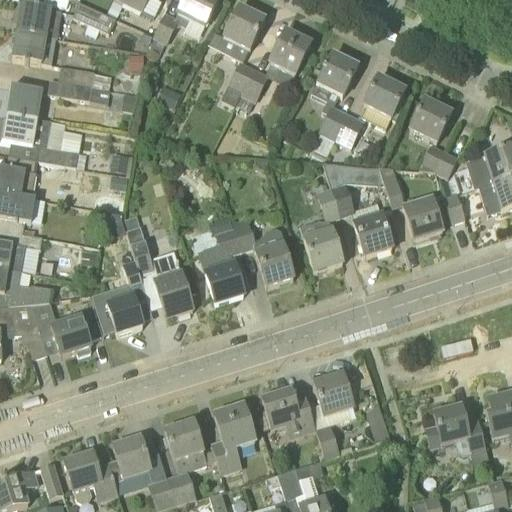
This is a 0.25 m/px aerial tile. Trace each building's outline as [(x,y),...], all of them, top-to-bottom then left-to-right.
[(115,0),(114,3),(123,7),(150,21),(160,0),(115,0)] [(211,0),(186,0),(182,8),(176,20),(204,34),(219,4),(211,0)] [(71,23),(93,33),(107,39),(114,25),(78,8),(71,23)] [(45,42),(55,44),(57,44),(61,16),(22,10),(17,37),(45,42)] [(238,13),(229,31),(222,44),(238,52),(231,65),(240,69),(221,107),(233,113),(239,101),(252,75),(242,70),(264,26),(238,13)] [(152,43),(164,49),(176,26),(164,19),(152,43)] [(12,65),(40,70),(50,72),(55,44),(45,42),(17,37),(12,65)] [(285,37),(276,55),(268,70),(293,82),(310,49),(285,37)] [(332,114),(338,101),(342,103),(357,72),(331,60),(324,75),(323,75),(310,100),(325,107),(320,118),(328,121),(332,114)] [(59,73),(57,87),(91,92),(94,78),(59,73)] [(266,83),(252,75),(239,101),(254,108),(266,83)] [(363,111),(367,113),(362,123),(385,135),(404,96),(402,95),(401,89),(395,87),(390,89),(377,83),(363,111)] [(47,100),(74,104),(89,107),(91,92),(57,87),(49,86),(47,100)] [(11,93),(7,120),(36,125),(41,97),(8,91),(7,93),(11,93)] [(435,150),(442,137),(451,119),(424,106),(408,137),(435,150)] [(332,114),(328,121),(319,139),(333,146),(346,121),(332,114)] [(64,130),(36,125),(7,120),(2,147),(0,146),(0,147),(10,150),(8,162),(35,166),(75,173),(77,159),(59,156),(64,130)] [(346,121),(333,146),(349,154),(362,129),(346,121)] [(434,178),(443,158),(430,152),(418,176),(434,178)] [(511,152),(483,162),(467,167),(476,195),(511,183),(511,152)] [(115,158),(112,173),(131,176),(133,161),(115,158)] [(457,165),(443,158),(434,178),(447,184),(457,165)] [(0,198),(20,202),(32,204),(36,180),(33,179),(35,166),(8,162),(6,174),(0,173),(0,198)] [(330,196),(332,201),(338,222),(351,218),(342,188),(384,192),(378,173),(322,169),(330,196)] [(403,211),(400,201),(392,174),(378,173),(384,192),(391,215),(403,211)] [(112,176),(112,188),(128,189),(128,176),(112,176)] [(501,217),(511,213),(511,183),(476,195),(492,190),(501,217)] [(338,222),(332,201),(330,196),(317,200),(325,226),(338,222)] [(0,236),(22,240),(24,228),(31,229),(35,204),(32,204),(20,202),(0,198),(0,236)] [(456,201),(442,205),(451,230),(464,226),(456,201)] [(441,239),(435,220),(431,206),(403,215),(413,248),(441,239)] [(391,254),(385,235),(380,221),(353,230),(364,263),(391,254)] [(232,229),(234,235),(241,257),(253,254),(266,294),(292,285),(281,251),(283,250),(279,237),(274,235),(266,238),(262,244),(253,247),(246,224),(232,229)] [(129,253),(134,266),(143,295),(154,291),(165,325),(192,317),(173,257),(149,265),(140,235),(125,239),(129,253)] [(243,301),(233,270),(230,261),(241,257),(234,235),(215,241),(218,252),(198,258),(214,310),(243,301)] [(42,243),(22,240),(0,236),(0,274),(8,275),(21,278),(25,252),(40,254),(42,243)] [(342,270),(336,251),(331,236),(302,245),(313,279),(342,270)] [(143,295),(134,266),(122,271),(131,299),(143,295)] [(0,312),(10,312),(32,311),(48,309),(51,295),(31,292),(30,293),(19,291),(21,278),(8,275),(0,274),(0,312)] [(106,311),(110,322),(116,341),(142,333),(133,302),(106,311)] [(48,309),(32,311),(42,344),(53,341),(60,363),(76,358),(77,362),(90,358),(89,354),(90,353),(81,323),(56,330),(50,309),(48,309)] [(32,311),(10,312),(0,312),(0,367),(0,362),(0,340),(14,340),(14,344),(24,343),(31,364),(46,360),(42,345),(42,344),(32,311)] [(323,423),(352,413),(342,380),(312,390),(323,423)] [(294,410),(292,402),(290,397),(261,406),(271,436),(286,432),(290,443),(315,435),(305,407),(294,410)] [(511,400),(488,406),(492,422),(487,423),(493,446),(510,442),(511,451),(511,450),(511,400)] [(211,452),(216,467),(220,480),(240,474),(234,454),(254,448),(243,412),(214,421),(222,448),(211,452)] [(459,457),(470,454),(484,451),(478,428),(464,431),(460,413),(433,420),(436,433),(425,436),(429,450),(452,445),(454,454),(459,457)] [(207,470),(203,458),(194,427),(164,436),(177,480),(207,470)] [(324,466),(338,461),(329,433),(315,437),(324,466)] [(108,471),(113,488),(150,476),(139,444),(112,453),(117,468),(108,471)] [(90,502),(87,494),(93,492),(98,508),(117,501),(113,488),(108,471),(96,474),(91,459),(63,468),(75,507),(80,509),(87,507),(90,502)] [(276,481),(285,507),(285,506),(286,511),(325,511),(323,505),(322,505),(311,470),(276,481)] [(40,475),(43,487),(49,504),(62,500),(54,471),(40,475)] [(0,511),(23,511),(27,511),(22,496),(37,491),(33,478),(0,487),(0,511)] [(186,480),(167,486),(174,511),(176,511),(194,506),(186,480)] [(154,511),(174,511),(167,486),(148,492),(154,511)] [(487,489),(492,511),(507,511),(501,486),(487,489)] [(208,502),(211,511),(224,511),(220,498),(208,502)] [(423,505),(424,511),(439,511),(437,502),(423,505)]
